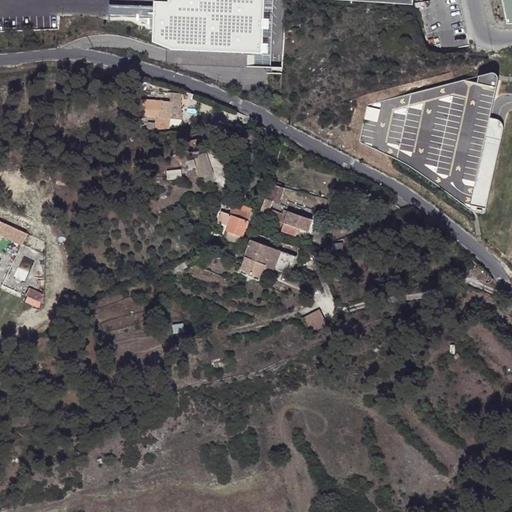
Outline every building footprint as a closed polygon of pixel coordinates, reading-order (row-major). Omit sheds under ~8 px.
[(263,57),(265,0),(170,0),(170,8),(155,7),(153,46),(167,53),(263,57)] [(511,0),(500,0),(506,28),(511,27),(511,0)] [(483,216),(485,213),(504,129),(503,124),(500,121),(497,119),(496,119),(492,118),(500,80),(500,78),(497,75),(492,73),(370,104),(367,106),(360,140),(361,143),(397,159),(411,167),(475,212),(480,216),(483,216)] [(170,100),(141,98),(140,116),(169,118),(170,100)] [(201,129),(201,135),(214,132),(213,126),(201,129)] [(281,187),(267,182),(256,212),(265,216),(269,206),(272,197),(276,199),(281,187)] [(229,216),(245,221),(248,211),(232,206),(229,216)] [(269,206),(265,216),(278,221),(283,222),(286,212),(269,206)] [(286,210),(286,212),(283,222),(299,228),(306,231),(310,219),(286,210)] [(245,221),(229,216),(224,231),(240,237),(245,221)] [(0,221),(0,234),(22,244),(27,233),(0,221)] [(283,222),(278,221),(275,228),(296,236),(299,228),(283,222)] [(342,238),(334,242),(338,251),(347,248),(342,238)] [(295,257),(247,239),(236,269),(257,277),(261,265),(288,275),(295,257)] [(43,295),(29,288),(25,296),(43,303),(43,295)]
